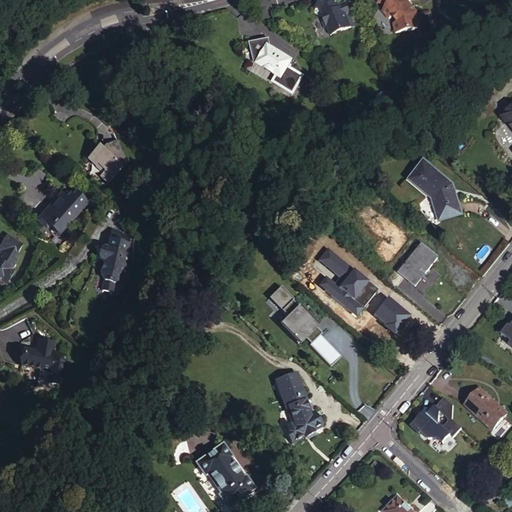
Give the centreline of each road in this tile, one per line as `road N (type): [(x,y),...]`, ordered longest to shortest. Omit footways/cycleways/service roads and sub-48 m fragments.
road 1 (residential): [(209,0),(123,16),(74,36),(39,62),(0,110)]
road 2 (residential): [(511,260),(371,433)]
road 3 (unknown): [(0,309),(81,254),(114,211)]
